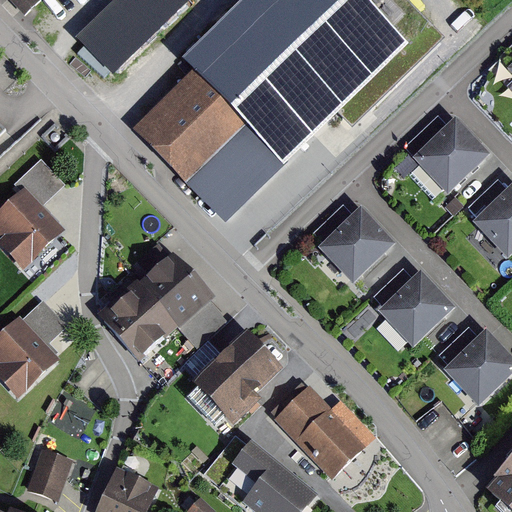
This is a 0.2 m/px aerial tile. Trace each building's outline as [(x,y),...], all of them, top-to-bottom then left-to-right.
[(40,0),(13,0),(26,13),(40,0)] [(190,0),(120,0),(80,39),(114,73),(190,0)] [(428,24),(405,0),(248,0),(184,62),(202,81),(147,134),(228,217),(428,24)] [(449,129),(441,121),(409,150),(454,199),(495,162),(458,121),(449,129)] [(64,189),(39,162),(12,187),(20,196),(0,214),(0,234),(5,240),(0,243),(0,249),(24,275),(67,235),(43,209),(64,189)] [(511,190),(510,192),(502,184),(470,213),(511,258),(511,190)] [(355,221),(347,213),(315,242),(360,291),(401,253),(364,213),(355,221)] [(479,229),(470,238),(485,254),(494,245),(479,229)] [(170,262),(106,317),(144,361),(208,306),(170,262)] [(415,282),(407,273),(375,303),(420,352),(461,314),(424,274),(415,282)] [(70,329),(45,304),(0,347),(0,373),(0,374),(0,373),(0,383),(24,407),(67,366),(50,348),(70,329)] [(480,342),(472,334),(440,363),(485,412),(511,387),(511,359),(489,334),(480,342)] [(291,378),(251,336),(195,389),(234,431),(291,378)] [(201,380),(225,360),(213,344),(188,364),(201,380)] [(369,452),(313,393),(282,423),(337,482),(369,452)] [(307,511),(319,497),(257,449),(224,491),(251,511),(307,511)] [(75,466),(46,456),(32,498),(62,508),(75,466)] [(511,464),(488,488),(511,509),(511,464)] [(157,511),(165,492),(120,475),(106,511),(157,511)] [(216,511),(206,503),(198,511),(216,511)]
